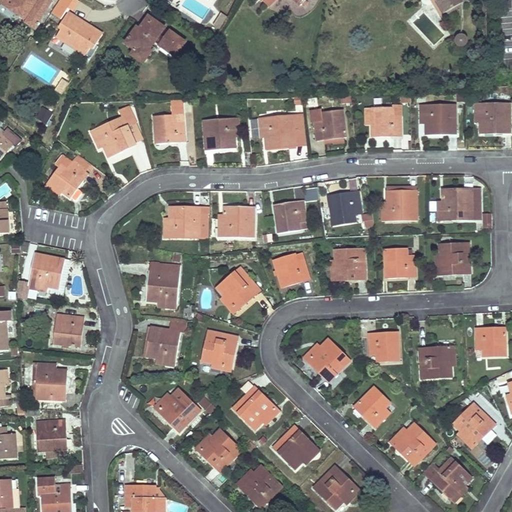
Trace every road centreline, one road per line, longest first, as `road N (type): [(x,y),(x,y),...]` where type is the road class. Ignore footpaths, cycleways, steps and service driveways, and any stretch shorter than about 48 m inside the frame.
road 1 (residential): [(402,511),(393,487),(271,363),(269,332),(292,309),(504,288)]
road 2 (residential): [(501,162),(378,163),(273,180),(170,178),(144,183),(108,214),(101,234)]
road 3 (residential): [(101,234),(123,322),(107,421)]
road 4 (residential): [(107,421),(140,437),(222,511)]
road 5 (residential): [(504,288),(501,162)]
